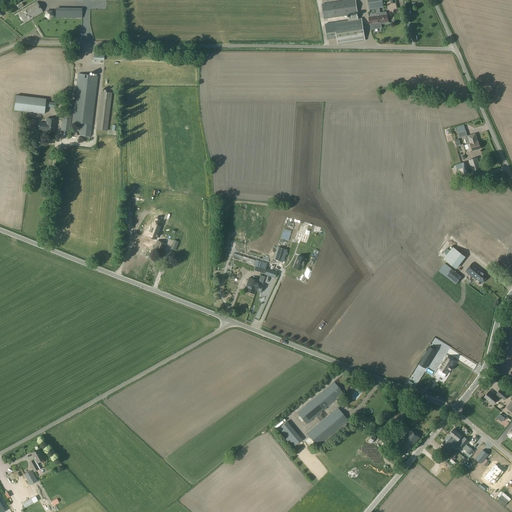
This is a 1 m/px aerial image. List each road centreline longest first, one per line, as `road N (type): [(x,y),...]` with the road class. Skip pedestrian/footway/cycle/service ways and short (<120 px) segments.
road 1 (unclassified): [(0,52),(18,45),(455,49)]
road 2 (unclassified): [(0,453),(230,320)]
road 3 (unclassified): [(230,320),(0,230)]
road 4 (unclassified): [(453,410),(230,320)]
road 5 (unclassified): [(511,178),(455,49)]
road 6 (tertiary): [(453,410),(480,375),(511,291)]
road 7 (tertiary): [(366,511),(453,410)]
road 8 (unknown): [(47,248),(54,155),(61,143),(85,144)]
